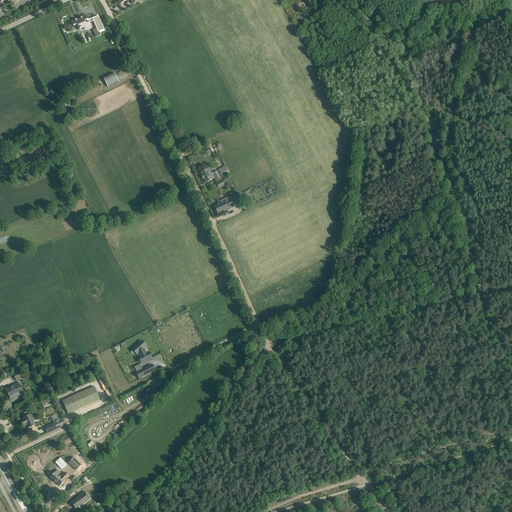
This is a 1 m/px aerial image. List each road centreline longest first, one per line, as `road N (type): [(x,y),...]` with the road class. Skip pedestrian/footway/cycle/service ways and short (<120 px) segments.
road 1 (track): [(100,0),(270,346)]
road 2 (track): [(270,346),(186,459),(130,511)]
road 3 (unknown): [(259,324),(182,365),(158,359),(138,368)]
